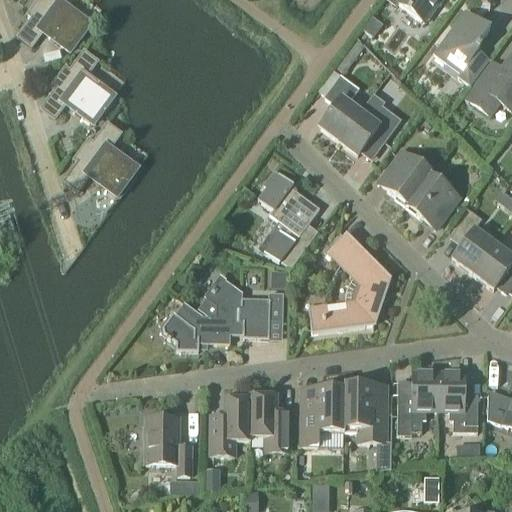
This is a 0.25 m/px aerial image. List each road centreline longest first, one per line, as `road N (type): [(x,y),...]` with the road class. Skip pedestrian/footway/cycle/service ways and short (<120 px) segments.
road 1 (residential): [(71,407),(450,358),(480,345)]
road 2 (residential): [(480,345),(268,130)]
road 3 (residential): [(12,77),(69,251)]
